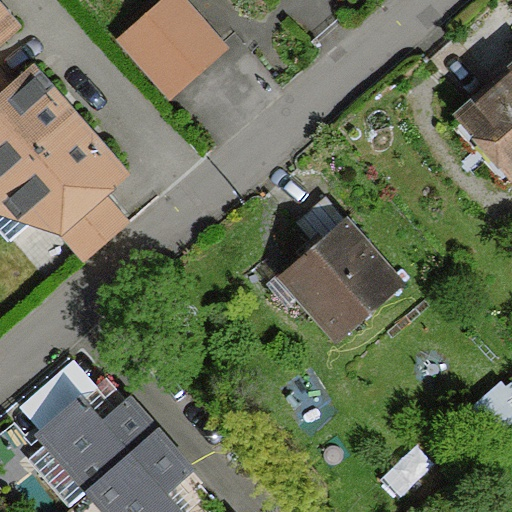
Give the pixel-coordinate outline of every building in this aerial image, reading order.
[(226,50),(183,0),(173,0),(126,39),(173,93),(226,50)] [(0,47),(18,32),(0,11),(0,47)] [(0,102),(15,89),(0,72),(0,102)] [(33,73),(15,89),(0,102),(0,186),(4,192),(79,126),(33,73)] [(511,77),(471,113),(511,160),(511,77)] [(125,179),(79,126),(4,192),(32,224),(43,213),(62,234),(107,194),(125,179)] [(4,192),(0,194),(0,228),(11,242),(32,224),(4,192)] [(107,194),(62,234),(84,260),(129,220),(107,194)] [(327,274),(302,296),(341,341),(404,285),(348,224),(311,256),(327,274)] [(45,435),(99,390),(75,362),(23,406),(45,435)] [(99,390),(45,435),(51,442),(93,489),(97,493),(160,438),(129,401),(118,411),(99,390)] [(192,474),(160,438),(97,493),(112,511),(183,511),(173,499),(174,487),(192,474)] [(93,489),(51,442),(29,460),(73,508),(93,489)]
